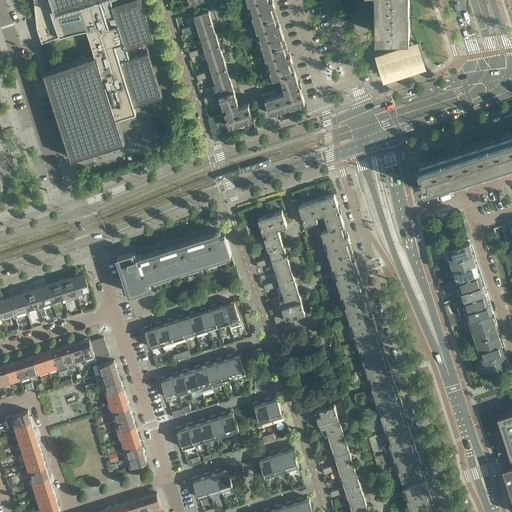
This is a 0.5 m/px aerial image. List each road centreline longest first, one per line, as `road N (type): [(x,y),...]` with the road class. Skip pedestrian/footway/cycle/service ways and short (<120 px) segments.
road 1 (unclassified): [(453,511),(347,189)]
road 2 (tertiary): [(363,112),(220,156),(81,212)]
road 3 (tertiary): [(90,239),(359,145)]
road 4 (unclassified): [(168,477),(67,502),(33,396),(0,405)]
road 5 (tertiary): [(359,145),(397,263),(448,372)]
road 6 (residential): [(81,212),(55,177),(3,9)]
road 7 (unclassified): [(168,477),(113,312)]
road 8 (tertiary): [(448,372),(402,214)]
road 9 (tertiary): [(492,511),(448,372)]
road 10 (residential): [(354,79),(322,89),(293,0)]
road 11 (tertiary): [(482,75),(363,112)]
